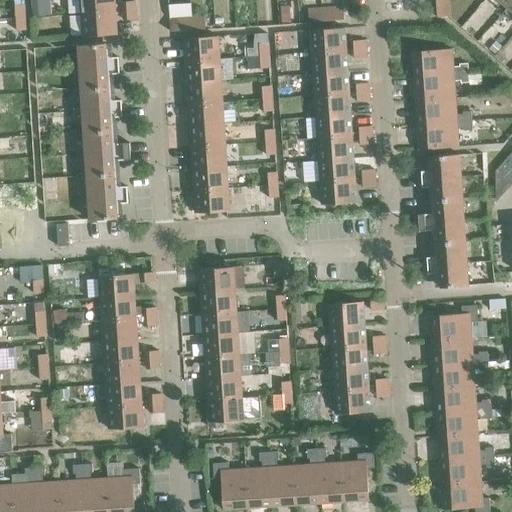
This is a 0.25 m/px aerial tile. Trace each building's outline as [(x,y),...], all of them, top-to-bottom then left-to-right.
[(45,0),(31,0),(32,16),(46,16),(45,0)] [(79,0),(81,14),(115,12),(114,0),(79,0)] [(435,0),(436,17),(449,17),(447,0),(435,0)] [(511,0),(489,0),(511,19),(511,0)] [(122,2),(122,11),(135,10),(135,1),(122,2)] [(14,6),(15,18),(24,18),(23,5),(14,6)] [(307,10),(308,22),(344,20),(343,7),(307,10)] [(135,10),(122,11),(123,20),(136,20),(135,10)] [(115,12),(81,14),(82,36),(117,34),(115,12)] [(169,19),(170,32),(205,29),(204,17),(169,19)] [(24,18),(15,18),(16,31),(25,30),(24,18)] [(310,30),(311,53),(346,50),(344,28),(310,30)] [(254,49),(247,49),(247,57),(259,56),(258,44),(267,43),(267,34),(253,35),(254,49)] [(183,39),(185,61),(219,59),(218,37),(183,39)] [(352,41),(353,50),(366,49),(365,40),(352,41)] [(258,44),(259,56),(268,56),(267,43),(258,44)] [(77,46),(80,90),(89,220),(116,218),(115,204),(128,203),(126,187),(114,188),(112,161),(130,160),(129,143),(111,144),(110,118),(122,117),(121,101),(108,101),(107,75),(119,74),(118,58),(106,58),(105,44),(77,46)] [(366,49),(353,50),(354,59),(366,58),(366,49)] [(412,52),(414,77),(468,73),(468,64),(459,64),(459,67),(452,67),(451,49),(412,52)] [(311,53),(313,74),(347,72),(346,50),(311,53)] [(268,56),(259,56),(260,69),(269,68),(268,56)] [(185,61),(186,83),(221,81),(219,59),(185,61)] [(313,74),(314,96),(349,94),(347,72),(313,74)] [(481,72),(468,73),(469,83),(469,86),(481,85),(481,72)] [(414,77),(415,101),(455,98),(453,82),(460,81),(460,83),(469,83),(468,73),(414,77)] [(186,83),(188,104),(222,102),(221,81),(186,83)] [(355,84),(356,93),(369,92),(368,83),(355,84)] [(261,87),(262,99),(271,99),(270,86),(261,87)] [(369,92),(356,93),(356,102),(369,101),(369,92)] [(314,96),(315,118),(350,115),(349,94),(314,96)] [(415,101),(417,125),(471,121),(471,111),(462,112),(462,114),(456,115),(455,98),(415,101)] [(271,99),(262,99),(263,112),(272,111),(271,99)] [(188,104),(189,126),(223,124),(222,102),(188,104)] [(315,118),(317,139),(352,137),(350,115),(315,118)] [(471,121),(417,125),(419,149),(458,147),(457,129),(463,129),(463,131),(472,131),(471,121)] [(189,126),(190,147),(225,145),(223,124),(189,126)] [(358,127),(359,136),(371,135),(371,126),(358,127)] [(264,130),(265,142),(274,142),(273,129),(264,130)] [(371,135),(359,136),(359,145),(372,144),(371,135)] [(317,139),(318,161),(353,158),(352,137),(317,139)] [(274,142),(265,142),(266,155),(275,154),(274,142)] [(190,147),(192,169),(226,167),(225,145),(190,147)] [(511,151),(494,171),(510,186),(511,183),(511,151)] [(433,171),(420,172),(421,188),(434,187),(435,201),(435,214),(418,215),(419,232),(437,231),(437,244),(438,257),(426,258),(427,274),(439,273),(440,288),(467,286),(466,263),(459,155),(432,157),(433,171)] [(318,161),(320,182),(354,180),(353,158),(318,161)] [(192,169),(193,190),(228,188),(226,167),(192,169)] [(361,170),(362,179),(374,178),(374,169),(361,170)] [(267,173),(268,186),(277,185),(276,172),(267,173)] [(374,178),(362,179),(362,188),(375,187),(374,178)] [(354,180),(320,182),(321,205),(356,202),(354,180)] [(277,185),(268,186),(269,198),(278,198),(277,185)] [(228,188),(193,190),(195,213),(229,211),(228,188)] [(300,205),(287,206),(287,215),(301,214),(300,205)] [(56,224),(58,247),(69,246),(68,224),(56,224)] [(273,265),(274,278),(283,277),(282,264),(273,265)] [(60,265),(48,265),(48,274),(60,273),(60,265)] [(41,266),(20,267),(22,283),(33,283),(33,281),(42,280),(41,266)] [(198,270),(200,292),(235,290),(233,267),(198,270)] [(140,274),(140,283),(153,282),(153,273),(140,274)] [(98,276),(100,299),(134,297),(133,274),(98,276)] [(33,283),(33,294),(43,293),(42,280),(33,281),(33,283)] [(200,292),(201,314),(236,311),(235,290),(200,292)] [(275,296),(276,309),(285,308),(284,295),(275,296)] [(100,299),(101,320),(136,318),(134,297),(100,299)] [(370,302),(371,311),(383,310),(383,301),(370,302)] [(328,305),(330,327),(364,325),(363,302),(328,305)] [(430,316),(431,341),(471,338),(469,322),(477,321),(476,306),(461,307),(461,314),(430,316)] [(142,309),(143,318),(156,317),(155,308),(142,309)] [(285,308),(276,309),(277,321),(286,321),(285,308)] [(35,312),(35,325),(45,324),(44,311),(35,312)] [(201,314),(203,335),(237,333),(236,311),(201,314)] [(83,313),(66,313),(66,323),(83,323),(83,313)] [(156,317),(143,318),(143,327),(156,326),(156,317)] [(101,320),(102,342),(137,340),(136,318),(101,320)] [(477,321),(469,322),(471,338),(487,337),(486,321),(477,321)] [(45,324),(35,325),(36,337),(45,337),(45,324)] [(330,327),(331,348),(366,346),(364,325),(330,327)] [(203,335),(204,357),(239,354),(237,333),(203,335)] [(372,337),(373,346),(385,345),(385,336),(372,337)] [(431,341),(433,365),(487,361),(487,352),(478,352),(478,355),(472,355),(471,338),(431,341)] [(278,339),(279,352),(288,351),(287,339),(278,339)] [(102,342),(104,363),(138,361),(137,340),(102,342)] [(385,345),(373,346),(373,355),(386,354),(385,345)] [(331,348),(332,370),(367,368),(366,346),(331,348)] [(145,352),(146,361),(158,360),(158,351),(145,352)] [(288,351),(279,352),(280,364),(289,364),(288,351)] [(204,357),(206,378),(240,376),(239,354),(204,357)] [(37,355),(38,368),(47,367),(47,355),(37,355)] [(158,360),(146,361),(146,370),(159,369),(158,360)] [(104,363),(105,385),(140,383),(138,361),(104,363)] [(433,365),(434,389),(474,386),(473,370),(479,369),(479,372),(488,371),(487,361),(433,365)] [(47,367),(38,368),(39,380),(48,380),(47,367)] [(332,370),(334,392),(368,389),(367,368),(332,370)] [(206,378),(207,400),(242,398),(240,376),(206,378)] [(375,380),(376,389),(388,388),(388,379),(375,380)] [(281,382),(282,395),(291,394),(290,382),(281,382)] [(105,385),(107,407),(141,404),(140,383),(105,385)] [(434,389),(436,413),(491,409),(490,400),(481,400),(481,403),(475,403),(474,386),(434,389)] [(388,388),(376,389),(376,398),(389,397),(388,388)] [(368,389),(334,392),(335,414),(370,412),(368,389)] [(68,390),(58,390),(58,398),(68,398),(68,390)] [(148,395),(149,404),(161,403),(161,394),(148,395)] [(291,394),(282,395),(283,407),(292,407),(291,394)] [(40,398),(41,411),(50,410),(49,398),(40,398)] [(242,398),(207,400),(209,422),(222,421),(243,420),(242,398)] [(161,403),(149,404),(149,413),(162,412),(161,403)] [(141,404),(107,407),(108,429),(143,427),(141,404)] [(436,413),(438,437),(477,434),(476,417),(482,417),(482,419),(491,419),(491,409),(436,413)] [(50,410),(41,411),(42,424),(51,423),(50,410)] [(1,414),(0,413),(0,452),(12,452),(11,434),(3,435),(1,414)] [(438,437),(439,461),(494,457),(493,447),(484,448),(484,450),(478,451),(477,434),(438,437)] [(310,465),(293,466),(296,505),(319,504),(316,449),(306,450),(307,459),(309,458),(310,465)] [(326,449),(316,449),(319,504),(343,502),(341,463),(324,464),(324,457),(326,457),(326,449)] [(262,468),(245,469),(248,508),(272,507),(268,452),(258,453),(259,462),(261,462),(262,468)] [(278,452),(268,452),(272,507),(296,505),(293,466),(276,467),(276,461),(278,460),(278,452)] [(357,462),(341,463),(343,502),(368,500),(366,469),(374,468),(373,453),(357,454),(357,462)] [(439,461),(441,485),(480,482),(479,465),(485,465),(485,467),(494,467),(494,457),(439,461)] [(248,508),(245,469),(229,470),(228,463),(212,464),(213,479),(221,478),(223,510),(248,508)] [(92,464),(82,465),(85,511),(109,511),(107,478),(90,480),(90,473),(92,473),(92,464)] [(76,481),(59,482),(60,511),(85,511),(82,465),(72,465),(73,474),(75,474),(76,481)] [(44,467),(34,468),(36,511),(60,511),(59,482),(42,483),(42,476),(44,476),(44,467)] [(28,484),(11,485),(12,511),(36,511),(34,468),(24,469),(25,478),(27,477),(28,484)] [(123,477),(107,478),(109,511),(134,511),(132,484),(140,484),(139,469),(123,470),(123,477)] [(480,482),(441,485),(442,510),(474,507),(474,511),(489,511),(489,498),(481,499),(480,482)] [(0,511),(12,511),(11,485),(0,485),(0,511)]
